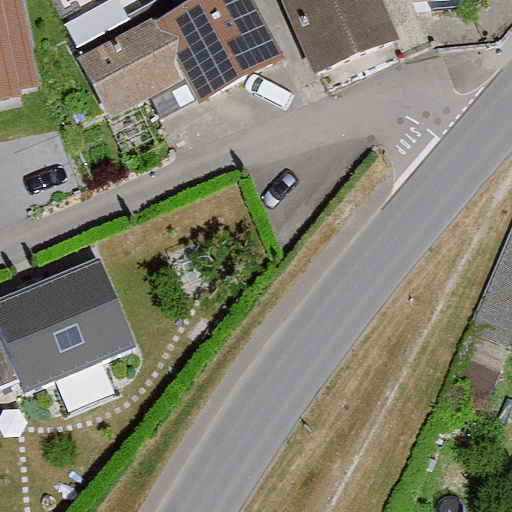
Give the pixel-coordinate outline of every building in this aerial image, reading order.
[(0,0),(0,22),(25,18),(21,0),(0,0)] [(176,0),(161,0),(72,47),(112,121),(185,82),(198,107),(282,62),(249,0),(205,0),(183,12),(176,0)] [(278,0),(316,81),(397,44),(377,0),(278,0)] [(0,22),(0,110),(22,106),(20,94),(39,90),(25,18),(0,22)] [(0,389),(18,381),(25,398),(136,349),(98,265),(0,309),(0,389)] [(511,339),(511,301),(495,294),(465,363),(496,376),(511,339)]
